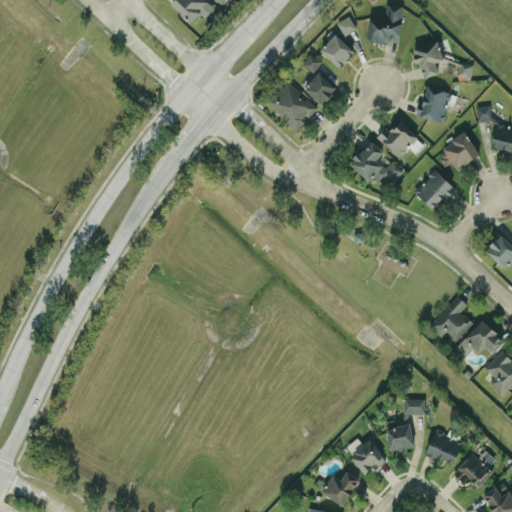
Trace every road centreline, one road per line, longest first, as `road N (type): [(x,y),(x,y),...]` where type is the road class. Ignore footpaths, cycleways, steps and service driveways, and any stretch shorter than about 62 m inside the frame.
road 1 (secondary): [(0,464),(59,342),(167,163),(320,0)]
road 2 (secondary): [(272,0),(148,137),(87,224),(0,386)]
road 3 (residential): [(88,0),(255,159),(341,197)]
road 4 (residential): [(341,197),(127,0)]
road 5 (residential): [(511,306),(451,249),(341,197)]
road 6 (residential): [(292,180),(381,83)]
